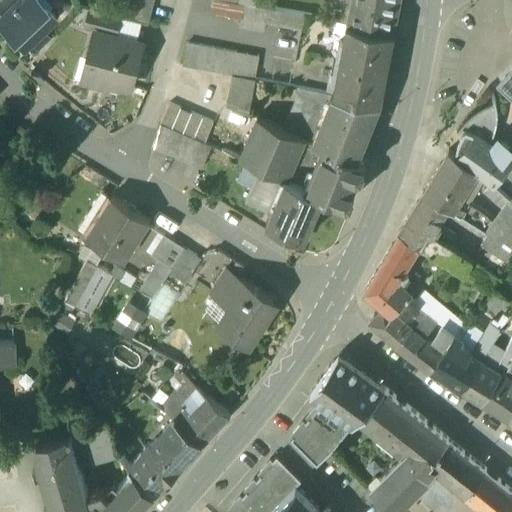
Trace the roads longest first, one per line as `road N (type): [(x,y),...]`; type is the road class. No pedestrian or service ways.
road 1 (secondary): [(330,304),(354,262),(410,110),(427,0)]
road 2 (secondary): [(171,511),(253,419),(330,304)]
road 3 (residential): [(129,172),(330,304)]
road 4 (residential): [(330,304),(348,333),(511,457)]
road 5 (residential): [(129,172),(180,0)]
road 6 (residential): [(0,76),(129,172)]
